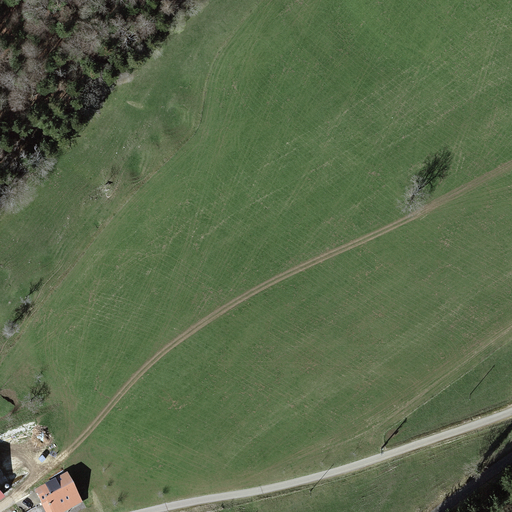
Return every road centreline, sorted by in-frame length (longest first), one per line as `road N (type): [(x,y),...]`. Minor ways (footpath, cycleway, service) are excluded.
road 1 (track): [(416,214),(276,279),(187,333),(0,506)]
road 2 (track): [(156,511),(349,469),(511,411)]
